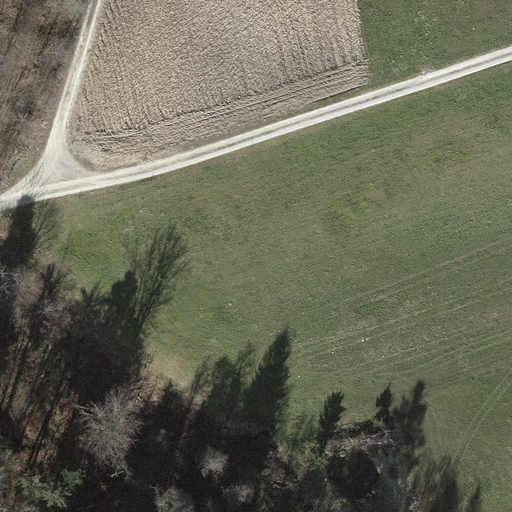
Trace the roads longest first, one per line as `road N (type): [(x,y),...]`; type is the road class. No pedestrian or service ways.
road 1 (track): [(0,205),(160,163),(511,50)]
road 2 (track): [(88,0),(36,196)]
